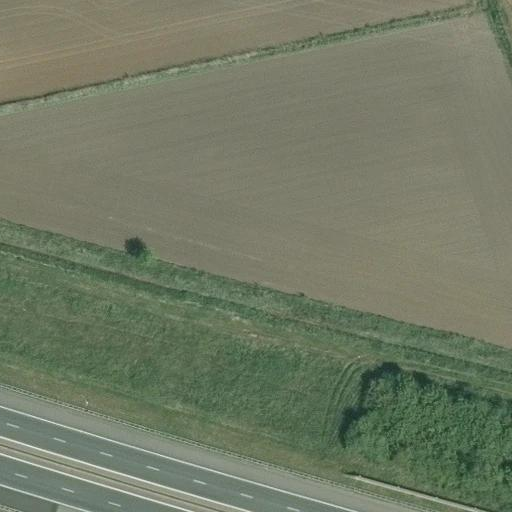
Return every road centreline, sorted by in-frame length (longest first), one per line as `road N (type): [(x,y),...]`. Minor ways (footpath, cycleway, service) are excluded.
road 1 (motorway): [(303,511),(0,422)]
road 2 (motorway): [(0,469),(142,511)]
